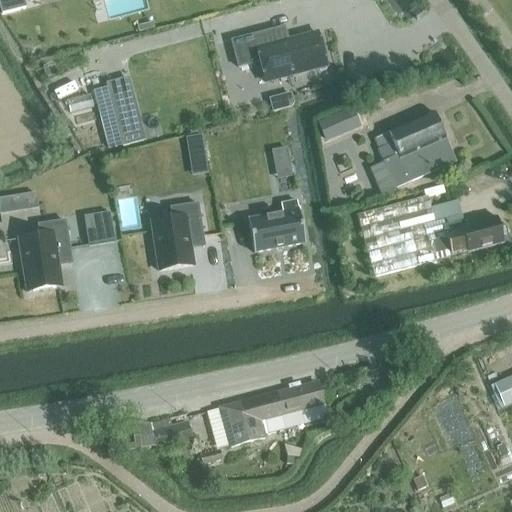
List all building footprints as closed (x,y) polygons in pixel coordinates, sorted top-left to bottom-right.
[(0,0),(0,13),(1,17),(26,10),(23,0),(0,0)] [(121,0),(125,14),(150,8),(147,0),(121,0)] [(152,24),(136,28),(138,34),(153,30),(152,24)] [(283,30),(230,43),(237,70),(259,64),(264,85),(325,69),(316,35),(287,43),(286,39),(281,40),(279,32),(284,31),(283,30)] [(111,109),(98,112),(108,151),(121,148),(121,149),(143,143),(126,80),(105,85),(106,90),(111,109)] [(454,164),(444,142),(445,142),(433,115),(373,141),(378,151),(377,152),(394,191),(454,164)] [(191,151),(187,152),(191,178),(207,176),(201,137),(189,139),(191,151)] [(286,149),(270,153),(273,167),(289,164),(286,149)] [(4,200),(0,200),(0,216),(37,210),(35,195),(4,200)] [(372,280),(466,255),(465,250),(461,251),(458,240),(459,240),(462,239),(460,229),(456,217),(454,217),(433,223),(431,213),(427,198),(425,198),(357,217),(355,217),(361,239),(371,273),(372,280)] [(295,204),(280,207),(282,216),(247,222),(253,255),(304,246),(298,213),(297,213),(295,204)] [(171,221),(150,224),(158,274),(192,268),(190,251),(192,251),(192,246),(201,244),(202,249),(203,249),(197,206),(170,210),(171,221)] [(109,215),(83,219),(88,250),(114,246),(109,215)] [(465,250),(466,255),(502,246),(496,220),(460,229),(462,239),(459,240),(458,240),(461,251),(465,250)] [(39,238),(18,241),(26,295),(61,289),(57,268),(60,268),(59,264),(69,262),(70,266),(71,266),(64,223),(37,227),(39,238)] [(511,404),(511,378),(493,387),(503,409),(511,404)] [(219,411),(229,451),(263,442),(262,438),(285,432),(283,428),(302,423),(303,427),(326,421),(322,409),(316,386),(219,411)] [(187,424),(149,434),(153,451),(191,440),(187,424)] [(219,452),(200,457),(202,467),(222,462),(219,452)] [(286,458),(285,466),(292,467),(293,459),(286,458)]
